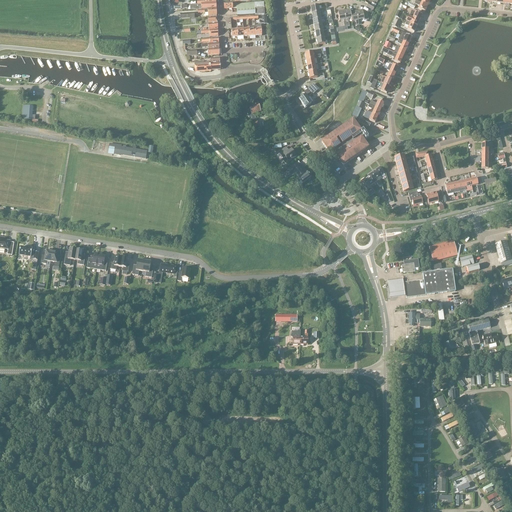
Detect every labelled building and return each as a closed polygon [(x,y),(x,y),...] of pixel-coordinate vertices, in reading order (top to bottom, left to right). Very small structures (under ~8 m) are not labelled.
[(416,1),(414,4),(419,7),(418,9),(425,12),(427,6),(418,2),(416,1),(417,1),(416,1)] [(235,3),(224,3),(224,10),(233,9),(233,7),(237,7),(237,16),(264,14),(263,3),(235,4),(235,3)] [(404,13),(402,12),(404,9),(405,10),(407,6),(401,3),(398,10),(397,12),(401,14),(403,14),(404,13)] [(343,21),(344,31),(347,30),(343,11),(337,12),(339,21),(343,21)] [(367,14),(363,15),(362,11),(356,12),(358,25),(361,25),(360,20),(363,20),(364,21),(368,20),(367,14)] [(412,11),(409,17),(419,21),(421,16),(412,11)] [(356,12),(350,13),(351,19),(352,22),(355,22),(356,26),(358,25),(356,12)] [(409,17),(407,23),(416,27),(419,21),(409,17)] [(400,22),(401,20),(399,19),(396,18),(395,20),(392,26),(397,29),(400,22)] [(408,27),(407,30),(414,33),(416,27),(407,23),(405,25),(408,27)] [(398,40),(399,40),(408,45),(411,38),(406,36),(406,35),(401,32),(398,40)] [(401,45),(400,48),(405,51),(408,45),(399,40),(397,43),(401,45)] [(400,48),(396,47),(393,53),(403,57),(405,51),(400,48)] [(394,62),(399,64),(403,57),(393,53),(388,51),(386,55),(393,58),(392,61),(394,61),(394,62)] [(220,69),(220,63),(210,63),(210,65),(194,66),(195,73),(211,72),(211,71),(218,70),(218,69),(219,69),(220,69)] [(389,64),(386,71),(389,72),(395,75),(398,68),(389,64)] [(317,78),(316,71),(308,73),(309,79),(317,78)] [(389,72),(386,78),(392,81),(395,75),(389,72)] [(383,85),(383,86),(389,88),(392,81),(386,78),(383,77),(380,83),(381,84),(383,85)] [(324,86),(327,93),(334,88),(331,82),(324,86)] [(316,89),(317,88),(314,84),(312,86),(311,87),(310,88),(309,87),(304,93),(305,95),(299,100),(305,108),(308,106),(310,105),(311,104),(310,103),(310,102),(307,98),(314,92),(313,92),(315,90),(316,89)] [(386,94),(389,88),(383,86),(383,85),(381,84),(379,88),(381,89),(380,91),(386,94)] [(359,102),(362,103),(367,93),(362,91),(358,101),(359,102)] [(369,105),(372,107),(375,108),(380,110),(383,104),(378,101),(376,104),(370,101),(369,105)] [(252,117),(251,115),(260,112),(257,104),(253,106),(252,104),(251,105),(251,106),(249,107),(250,111),(247,112),(251,124),(252,128),(258,126),(257,122),(256,122),(254,116),(252,117)] [(371,109),(370,113),(372,114),(378,117),(380,110),(375,108),(372,107),(369,105),(367,108),(371,109)] [(23,106),(22,119),(32,120),(33,107),(23,106)] [(357,118),(361,109),(360,109),(356,107),(352,116),(357,118)] [(372,114),(370,113),(366,112),(365,115),(368,116),(367,119),(375,123),(378,117),(372,114)] [(334,150),(336,154),(337,154),(336,155),(343,165),(368,148),(363,140),(368,137),(363,129),(361,131),(353,119),(334,132),(334,133),(321,142),(329,153),(334,150)] [(370,124),(359,119),(358,123),(369,128),(370,124)] [(120,155),(146,159),(147,152),(136,150),(136,147),(132,146),(132,149),(121,148),(122,146),(115,145),(109,144),(109,148),(114,149),(114,155),(120,156),(120,155)] [(279,152),(283,160),(283,161),(285,164),(286,164),(289,163),(289,162),(290,161),(296,157),(293,152),(291,150),(289,151),(288,150),(286,147),(280,151),(279,152)] [(394,159),(395,164),(405,161),(404,155),(393,158),(394,159)] [(287,177),(294,172),(297,170),(297,169),(302,176),(300,177),(299,176),(297,177),(298,179),(296,180),(298,182),(300,181),(297,184),(299,187),(302,184),(311,178),(307,173),(306,174),(301,167),(302,167),(301,166),(301,165),(300,164),(300,163),(299,163),(299,162),(298,161),(297,162),(296,163),(295,163),(295,164),(294,164),(290,167),(291,168),(285,173),(287,177)] [(396,169),(397,170),(407,167),(405,161),(395,164),(396,169)] [(397,170),(398,176),(409,173),(407,167),(397,170)] [(382,179),(381,175),(384,173),(380,168),(374,172),(379,180),(382,179)] [(374,193),(370,187),(377,182),(379,180),(374,172),(367,177),(368,178),(365,180),(365,178),(364,179),(363,178),(360,180),(361,181),(359,183),(369,197),(374,193)] [(400,181),(401,181),(410,178),(409,173),(398,176),(400,181)] [(400,182),(401,187),(412,184),(410,178),(401,181),(400,181),(400,182)] [(487,181),(485,181),(487,190),(498,188),(496,179),(488,181),(487,181)] [(470,180),(464,182),(466,190),(466,192),(472,191),(471,187),(472,187),(470,180)] [(460,192),(466,190),(464,182),(458,183),(460,192)] [(458,183),(452,185),(454,194),(460,192),(458,183)] [(412,184),(401,187),(403,193),(413,190),(412,184)] [(445,186),(447,192),(446,192),(447,195),(454,194),(452,185),(445,186)] [(385,196),(381,190),(377,193),(381,199),(385,196)] [(410,202),(412,201),(413,206),(422,204),(421,197),(420,197),(419,195),(417,196),(416,192),(408,194),(410,202)] [(426,195),(429,205),(438,202),(436,196),(433,196),(433,193),(426,195)] [(7,255),(12,256),(13,248),(9,247),(10,242),(1,240),(2,238),(0,237),(0,248),(8,250),(7,255)] [(429,248),(433,262),(457,256),(453,241),(429,248)] [(501,264),(502,267),(511,264),(511,259),(507,241),(495,245),(501,264)] [(20,247),(20,248),(19,255),(31,257),(34,257),(33,260),(37,261),(38,253),(34,253),(31,253),(32,249),(28,249),(28,248),(24,248),(20,247)] [(71,260),(74,261),(76,250),(70,249),(68,257),(65,256),(64,265),(70,266),(71,260)] [(82,251),(76,250),(74,261),(78,261),(77,265),(84,266),(85,259),(81,259),(82,251)] [(47,261),(51,262),(52,253),(50,253),(50,252),(47,251),(46,256),(42,256),(40,263),(46,264),(47,261)] [(54,252),(54,254),(52,253),(51,262),(55,262),(54,267),(59,267),(60,259),(57,258),(58,253),(54,252)] [(87,268),(96,270),(99,254),(95,254),(95,255),(92,254),(91,262),(88,262),(87,268)] [(102,255),(99,254),(96,270),(105,272),(107,265),(104,264),(105,256),(102,256),(102,255)] [(471,265),(474,265),(472,256),(460,259),(462,268),(466,267),(468,274),(479,271),(478,265),(472,267),(471,265)] [(117,267),(120,267),(121,258),(115,257),(114,263),(111,263),(110,270),(116,271),(117,267)] [(127,259),(121,258),(120,267),(123,268),(122,272),(128,272),(129,266),(126,265),(127,259)] [(408,273),(415,272),(414,269),(419,268),(418,260),(403,261),(404,265),(402,266),(403,273),(408,272),(408,273)] [(139,271),(142,272),(144,262),(138,261),(136,268),(133,267),(132,275),(138,276),(139,271)] [(149,270),(151,263),(144,262),(142,272),(146,272),(145,277),(151,278),(153,270),(149,270)] [(175,267),(160,264),(160,265),(159,275),(157,283),(161,284),(162,273),(174,275),(173,278),(176,278),(178,269),(175,268),(175,267)] [(183,268),(182,274),(179,274),(177,282),(181,282),(182,278),(188,279),(190,269),(183,268)] [(406,298),(417,297),(426,296),(455,292),(452,270),(404,276),(405,283),(404,283),(406,298)] [(511,278),(503,281),(505,289),(511,287),(511,278)] [(387,282),(389,299),(405,297),(403,280),(387,282)] [(430,319),(429,319),(423,319),(419,319),(419,315),(414,315),(414,314),(409,314),(409,324),(410,324),(410,327),(413,327),(413,324),(414,324),(419,324),(419,327),(430,327),(430,319)] [(488,320),(483,322),(468,326),(470,333),(468,333),(472,346),(479,344),(476,332),(490,328),(488,320)] [(458,328),(462,340),(464,347),(471,345),(466,326),(458,328)] [(298,332),(291,331),(291,337),(293,337),(293,345),(300,345),(300,337),(300,334),(300,331),(298,331),(298,332)] [(490,349),(496,347),(495,343),(497,343),(495,336),(491,338),(489,338),(489,335),(482,336),(484,342),(484,341),(485,346),(488,345),(489,345),(490,349)] [(454,349),(452,342),(444,344),(446,351),(454,349)] [(454,420),(446,424),(448,428),(456,424),(454,420)] [(501,420),(493,425),(502,440),(510,436),(501,420)]
